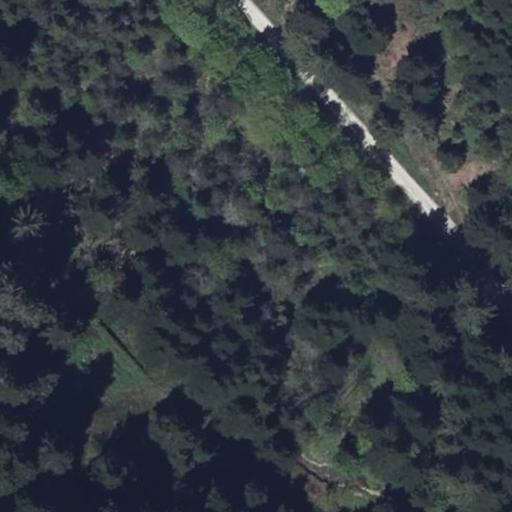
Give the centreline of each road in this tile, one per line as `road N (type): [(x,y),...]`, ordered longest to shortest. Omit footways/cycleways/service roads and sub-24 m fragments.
road 1 (track): [(240,0),(420,198),(511,324)]
road 2 (track): [(457,249),(457,218),(409,126),(316,0)]
